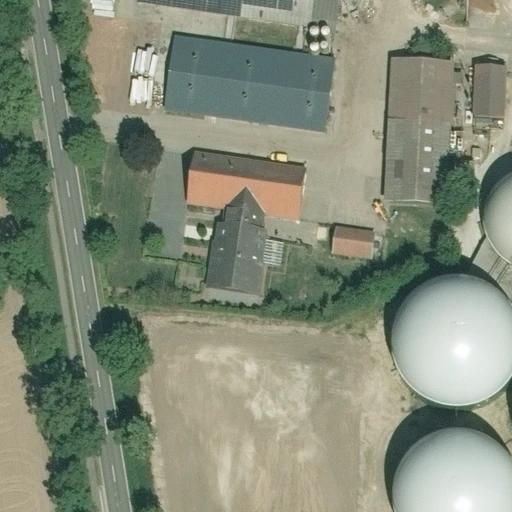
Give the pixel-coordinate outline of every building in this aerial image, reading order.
[(133,0),(133,4),(329,36),(334,0),(133,0)] [(172,45),(163,117),(320,136),(329,65),(172,45)] [(465,119),(500,119),(500,68),(466,67),(465,119)] [(382,212),(441,213),(445,72),(386,70),(382,212)] [(192,159),(185,210),(210,213),(199,293),(255,301),(266,222),(296,226),(303,175),(192,159)] [(511,176),(510,176),(474,192),(480,234),(497,274),(511,272),(511,176)] [(328,230),(325,259),(365,264),(368,234),(328,230)]
